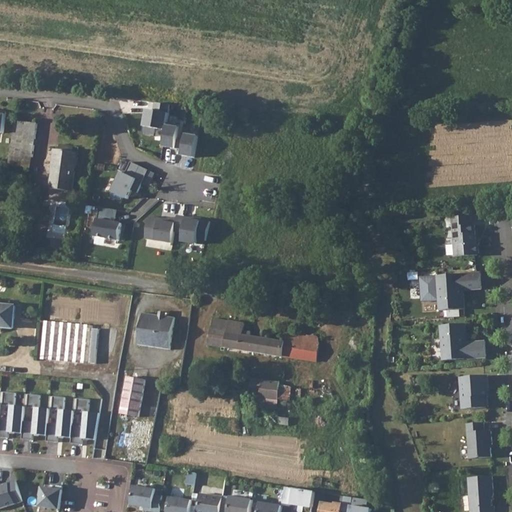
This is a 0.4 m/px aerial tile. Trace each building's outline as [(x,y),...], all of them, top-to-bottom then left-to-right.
[(171,110),(156,108),(155,114),(148,113),(145,130),(151,131),(167,134),(168,127),(171,110)] [(15,121),(10,156),(33,158),(38,125),(35,124),(15,121)] [(180,129),(168,127),(167,134),(164,149),(169,150),(179,152),(181,144),(177,143),(180,129)] [(185,145),(181,144),(179,152),(183,153),(182,158),(188,159),(194,160),(198,138),(186,135),(185,145)] [(52,168),(50,189),(72,191),(75,168),(76,168),(78,153),(70,152),(70,147),(59,145),(58,150),(53,150),(51,168),(52,168)] [(10,156),(8,167),(31,169),(33,158),(10,156)] [(150,172),(132,164),(127,175),(123,173),(114,193),(129,200),(133,191),(139,194),(150,172)] [(118,211),(101,208),(96,236),(120,240),(123,224),(113,222),(113,218),(117,219),(118,211)] [(472,216),(447,218),(448,229),(453,229),(455,259),(477,257),(479,255),(479,248),(475,245),(475,239),(476,239),(475,225),(472,226),(472,216)] [(161,219),(152,217),(149,219),(146,238),(173,243),(175,231),(177,219),(169,218),(168,220),(168,222),(160,221),(161,219)] [(194,219),(178,217),(177,219),(175,231),(184,233),(182,242),(197,244),(198,240),(206,241),(210,222),(194,219)] [(481,273),(420,277),(421,302),(439,301),(440,311),(465,309),(463,291),(482,289),(481,273)] [(0,304),(0,327),(14,328),(16,306),(0,304)] [(176,317),(144,312),(139,344),(171,349),(176,317)] [(228,329),(225,347),(318,363),(321,343),(320,343),(318,338),(315,335),(286,330),(284,341),(244,335),(245,322),(229,320),(228,329)] [(45,321),(41,359),(65,361),(89,363),(92,325),(45,321)] [(466,324),(441,326),(443,361),(486,358),(485,342),(467,343),(466,324)] [(488,376),(460,378),(462,410),(488,408),(487,396),(487,389),(489,389),(488,376)] [(146,380),(128,377),(122,413),(140,416),(146,380)] [(253,391),(253,398),(260,398),(278,401),(278,399),(280,385),(280,383),(251,379),(250,390),(253,391)] [(280,385),(278,399),(289,401),(291,386),(280,385)] [(10,418),(0,417),(0,434),(9,435),(9,430),(23,431),(24,419),(25,405),(15,404),(16,391),(5,390),(3,403),(11,404),(10,418)] [(35,420),(24,419),(23,431),(22,436),(33,437),(34,432),(47,433),(48,422),(49,407),(40,406),(41,393),(29,392),(28,405),(36,406),(35,420)] [(59,423),(48,422),(47,433),(47,439),(58,440),(58,434),(72,435),(73,424),(74,409),(64,408),(66,395),(54,394),(52,407),(61,408),(59,423)] [(72,435),(71,441),(82,442),(83,436),(96,438),(100,411),(89,410),(90,397),(79,396),(77,410),(85,410),(84,425),(73,424),(72,435)] [(278,401),(260,398),(259,407),(277,409),(278,401)] [(484,423),(467,424),(469,459),(491,457),(491,445),(492,445),(491,431),(485,432),(484,423)] [(492,476),(468,478),(470,511),(494,511),(494,506),(492,506),(491,496),(493,496),(492,476)] [(0,511),(24,504),(18,483),(0,488),(0,511)] [(141,510),(153,511),(161,511),(164,496),(156,495),(157,489),(131,485),(128,504),(142,506),(141,510)] [(59,511),(63,489),(56,487),(55,491),(41,489),(40,498),(42,499),(40,509),(59,511)] [(317,492),(287,487),(284,505),(292,506),(292,504),(302,506),(300,511),(304,511),(306,506),(314,507),(317,492)] [(221,511),(224,498),(202,494),(199,511),(221,511)] [(369,500),(346,496),(345,504),(344,510),(352,511),(351,511),(372,511),(373,509),(368,508),(369,500)] [(168,511),(191,511),(193,500),(171,497),(168,511)] [(252,511),(254,501),(232,497),(229,511),(252,511)] [(344,510),(345,504),(337,502),(337,501),(324,499),(322,511),(343,511),(344,511),(344,510)] [(282,511),(284,506),(261,503),(259,511),(282,511)]
